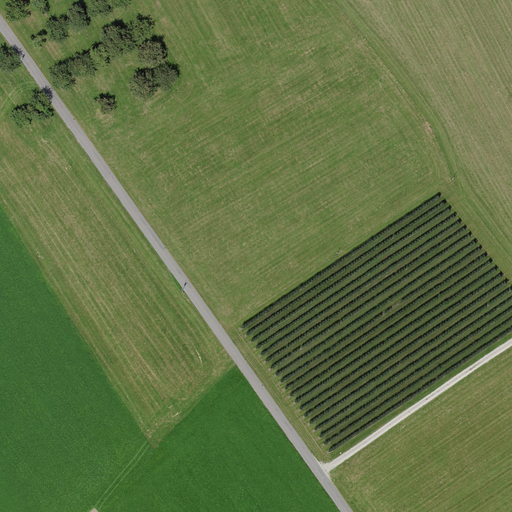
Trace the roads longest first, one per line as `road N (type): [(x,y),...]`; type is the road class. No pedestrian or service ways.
road 1 (unclassified): [(0,21),(346,511)]
road 2 (track): [(320,474),(511,341)]
